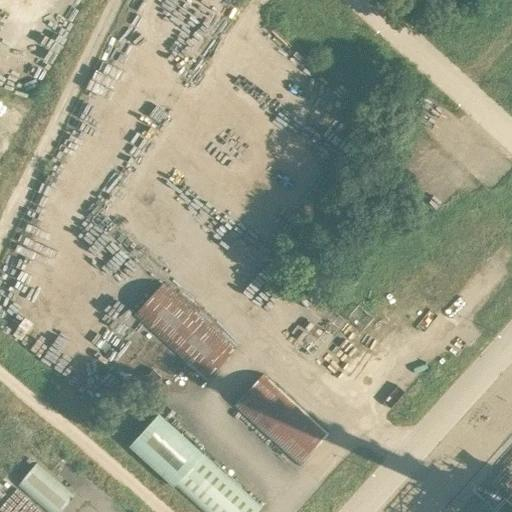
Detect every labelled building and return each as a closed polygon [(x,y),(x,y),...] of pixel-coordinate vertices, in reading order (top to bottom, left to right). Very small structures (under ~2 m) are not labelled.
[(0,71),(30,83),(39,59),(0,43),(0,71)] [(359,98),(367,105),(374,96),(365,90),(359,98)] [(235,349),(165,283),(135,315),(206,381),(235,349)] [(146,378),(155,386),(162,377),(153,370),(146,378)] [(234,407),(300,467),(329,434),(263,374),(234,407)] [(130,445),(202,511),(258,511),(263,508),(159,413),(130,445)] [(58,511),(73,496),(37,463),(17,486),(45,511),(58,511)] [(90,480),(77,499),(90,508),(103,490),(90,480)]
